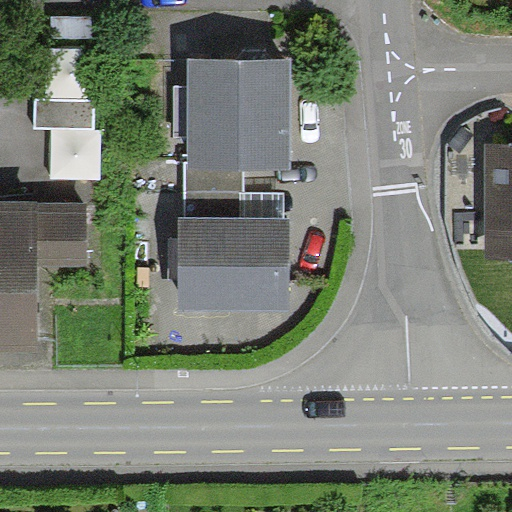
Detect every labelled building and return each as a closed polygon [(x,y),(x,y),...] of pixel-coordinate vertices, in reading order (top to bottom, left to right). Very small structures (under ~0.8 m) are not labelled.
[(291,160),(291,52),(187,52),(187,160),(291,160)] [(89,128),(90,100),(29,98),(28,126),(89,128)] [(511,141),(484,142),(486,259),(511,259),(511,141)] [(84,258),(84,200),(0,199),(0,341),(37,341),(36,258),(84,258)] [(290,302),(289,214),(177,215),(178,304),(290,302)]
